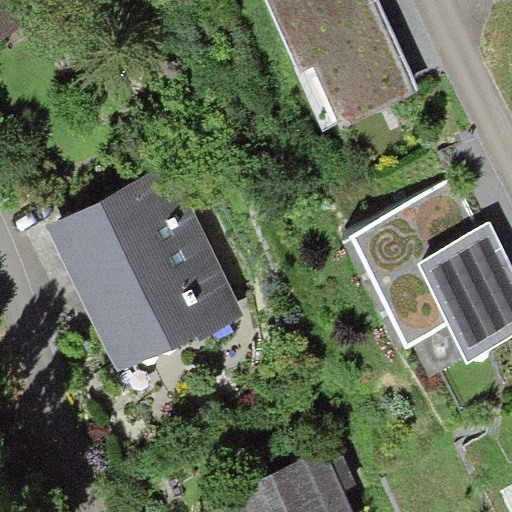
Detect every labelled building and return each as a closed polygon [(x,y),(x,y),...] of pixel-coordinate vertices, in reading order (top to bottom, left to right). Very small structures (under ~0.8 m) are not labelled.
[(70,24),(56,0),(0,0),(0,25),(17,15),(35,45),(70,24)] [(361,0),(267,0),(324,129),(403,95),(361,0)] [(165,180),(52,234),(114,362),(227,308),(165,180)] [(441,193),(347,250),(428,382),(464,360),(466,364),(511,336),(511,291),(478,235),(470,240),(441,193)] [(339,511),(317,464),(219,510),(219,511),(339,511)]
